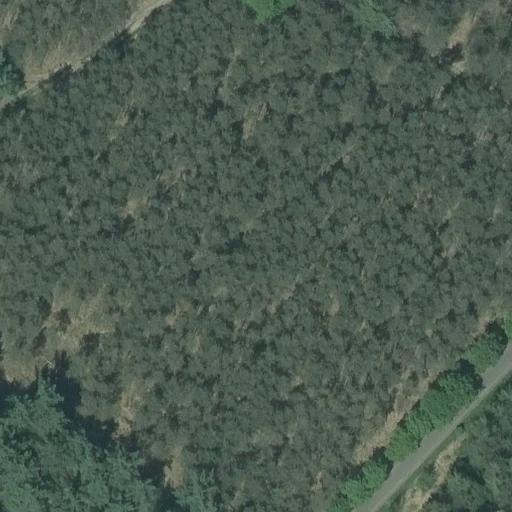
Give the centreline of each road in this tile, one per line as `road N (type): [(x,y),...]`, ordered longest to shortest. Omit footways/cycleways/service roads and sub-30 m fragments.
road 1 (track): [(341,0),(511,114)]
road 2 (unclassified): [(374,511),(511,369)]
